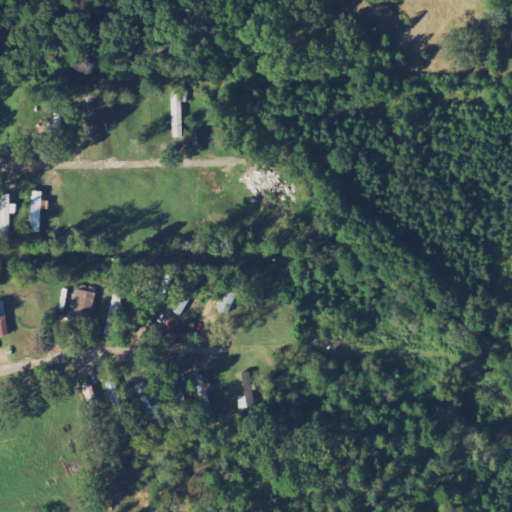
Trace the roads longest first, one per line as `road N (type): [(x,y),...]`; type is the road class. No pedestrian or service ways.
road 1 (residential): [(225,351),(434,356),(462,364),(511,403)]
road 2 (residential): [(246,161),(0,167)]
road 3 (residential): [(0,371),(100,354),(225,351)]
